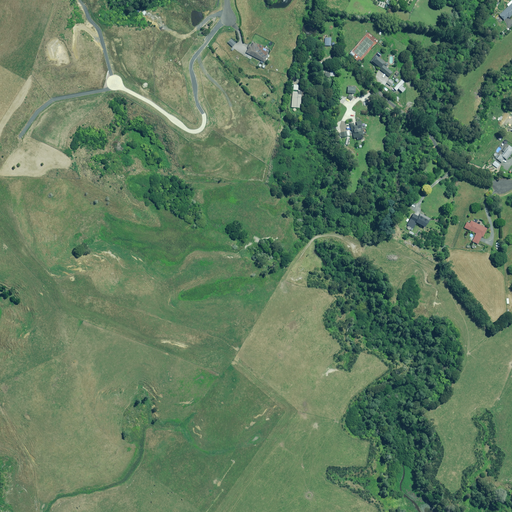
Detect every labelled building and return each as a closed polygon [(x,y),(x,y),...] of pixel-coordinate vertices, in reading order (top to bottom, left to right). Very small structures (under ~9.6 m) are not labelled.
[(511,2),(499,15),(504,20),(508,16),(509,18),(511,15),(511,2)] [(248,48),(246,53),(264,62),(268,54),(258,50),(259,48),(257,47),(258,45),(253,43),(252,46),(249,45),(247,48),(248,48)] [(376,55),(370,62),(376,66),(377,65),(381,68),(380,69),(389,77),(393,72),(384,64),(385,62),(376,55)] [(302,92),(293,91),(292,107),(301,108),(302,92)] [(354,123),(350,124),(351,130),(352,130),(354,138),(364,136),(361,122),(357,122),(357,125),(354,126),(354,123)] [(500,154),(497,159),(502,163),(505,158),(507,160),(511,152),(511,146),(510,145),(502,155),(500,154)] [(414,214),(407,225),(413,228),(417,222),(425,227),(430,219),(421,214),(419,217),(414,214)] [(467,222),(464,228),(476,233),(472,241),(479,244),(482,236),(483,236),(487,228),(471,221),(470,223),(467,222)]
